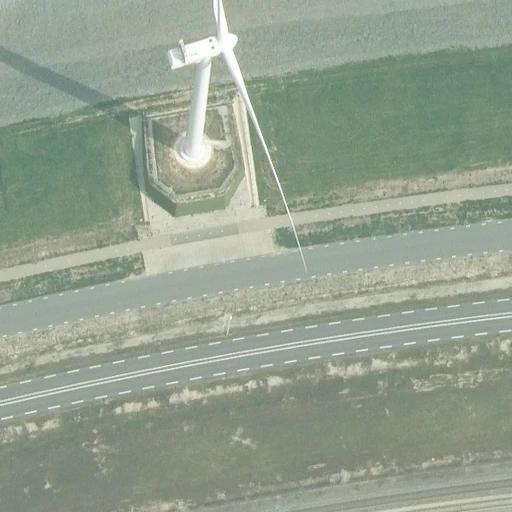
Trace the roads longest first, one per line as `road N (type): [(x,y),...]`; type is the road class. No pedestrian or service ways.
road 1 (unclassified): [(511,244),(311,268),(0,332)]
road 2 (secondary): [(511,323),(194,371),(0,412)]
